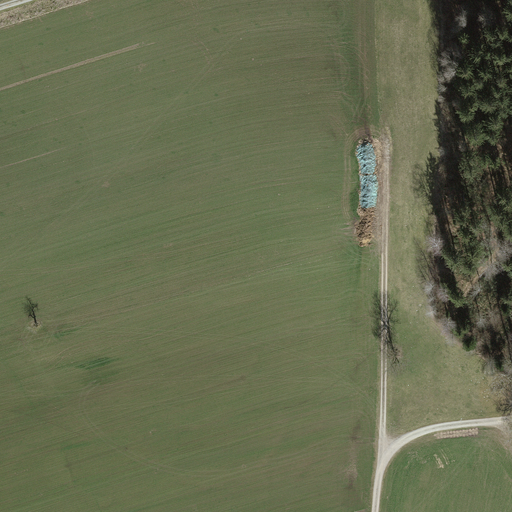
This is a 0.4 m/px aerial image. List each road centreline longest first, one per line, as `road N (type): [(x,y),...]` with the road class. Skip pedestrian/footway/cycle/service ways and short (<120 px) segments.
road 1 (track): [(384,453),(380,0)]
road 2 (track): [(511,422),(434,430),(384,453)]
